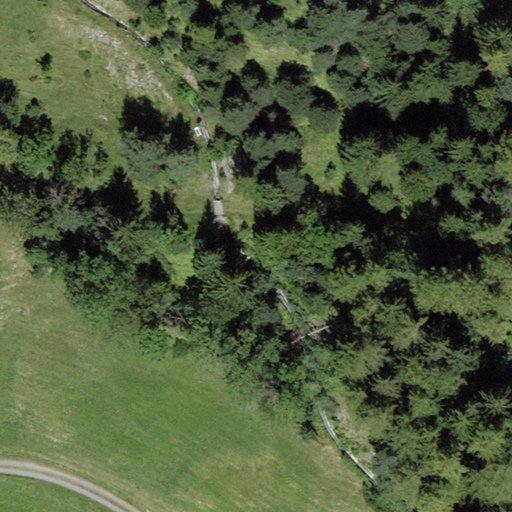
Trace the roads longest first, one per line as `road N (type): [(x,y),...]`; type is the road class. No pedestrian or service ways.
road 1 (track): [(0,205),(70,198),(235,210),(511,256)]
road 2 (unclassified): [(0,467),(69,477),(130,511)]
